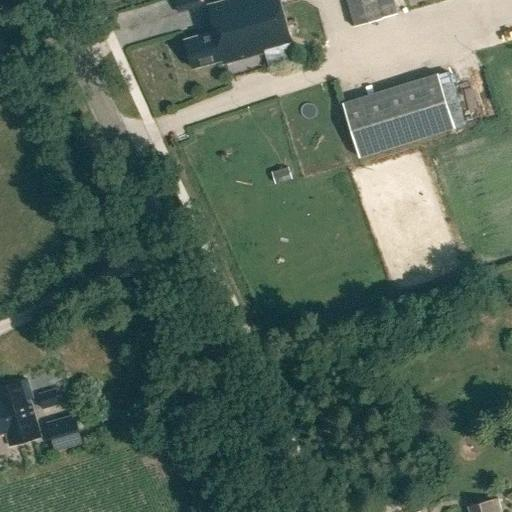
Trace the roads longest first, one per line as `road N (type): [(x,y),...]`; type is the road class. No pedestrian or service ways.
road 1 (tertiary): [(292,511),(53,0)]
road 2 (track): [(0,327),(170,252)]
